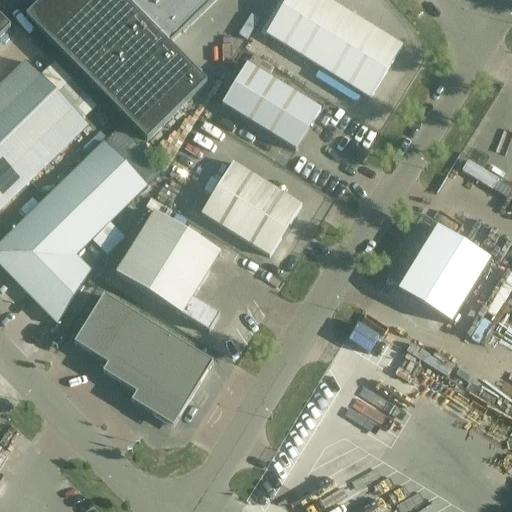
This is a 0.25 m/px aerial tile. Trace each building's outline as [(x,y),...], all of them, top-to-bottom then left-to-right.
[(216,0),(67,0),(37,29),(146,141),(205,83),(169,47),(216,0)] [(288,0),(266,36),(369,100),(401,48),(323,0),(288,0)] [(0,37),(10,28),(0,17),(0,37)] [(0,212),(87,128),(25,64),(0,88),(0,212)] [(222,107),(295,152),(320,112),(247,66),(222,107)] [(75,258),(118,216),(147,188),(104,144),(0,245),(0,268),(57,327),(90,274),(75,258)] [(269,259),(301,207),(233,165),(201,216),(269,259)] [(192,301),(220,256),(154,216),(116,277),(208,335),(219,317),(192,301)] [(436,230),(398,293),(448,325),(487,262),(436,230)] [(172,429),(188,404),(212,365),(103,297),(74,345),(107,366),(102,374),(136,395),(131,404),(172,429)] [(239,310),(215,349),(235,361),(259,322),(239,310)]
